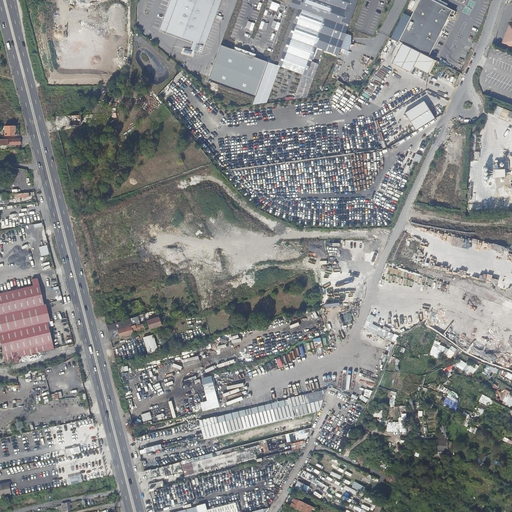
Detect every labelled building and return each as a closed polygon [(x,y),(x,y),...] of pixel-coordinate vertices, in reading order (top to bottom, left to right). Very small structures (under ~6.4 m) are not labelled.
[(203,52),(221,0),(171,0),(160,31),(194,42),(192,48),(203,52)] [(301,0),(299,9),(279,66),(307,76),(317,48),(338,55),(341,48),(346,34),(357,0),(301,0)] [(293,0),(292,6),(299,9),(301,0),(293,0)] [(433,0),(419,0),(399,41),(429,56),(449,16),(452,17),(453,16),(454,17),(455,15),(454,14),(455,11),(446,6),(433,0)] [(511,47),(511,28),(508,27),(502,43),(511,47)] [(346,34),(341,48),(349,51),(351,44),(352,36),(346,34)] [(267,62),(221,45),(209,79),(255,96),(267,62)] [(279,66),(267,62),(255,96),(253,104),(265,103),(279,66)] [(406,112),(416,129),(436,118),(425,100),(406,112)] [(74,115),(68,116),(69,124),(69,126),(80,125),(79,115),(74,115)] [(16,135),(15,125),(4,125),(4,127),(5,135),(16,135)] [(416,153),(413,160),(419,163),(422,156),(416,153)] [(21,193),(18,193),(11,194),(11,196),(11,197),(14,197),(14,198),(17,198),(17,202),(21,202),(20,198),(29,197),(29,193),(21,193)] [(475,241),(477,235),(473,233),(475,229),(465,225),(461,236),(475,241)] [(403,247),(399,258),(410,262),(414,251),(403,247)] [(286,254),(290,261),(297,257),(293,250),(286,254)] [(365,250),(355,254),(362,276),(359,277),(372,273),(365,250)] [(492,294),(500,286),(489,276),(496,268),(488,261),(476,275),(487,285),(485,288),(492,294)] [(463,262),(459,267),(466,274),(471,268),(463,262)] [(265,265),(256,270),(261,279),(278,269),(275,263),(266,268),(265,265)] [(342,263),(333,266),(337,278),(346,275),(342,263)] [(502,286),(509,290),(511,286),(511,272),(502,286)] [(38,278),(32,279),(33,286),(0,293),(0,314),(44,305),(38,278)] [(429,286),(425,291),(431,296),(435,291),(429,286)] [(44,305),(0,314),(0,332),(48,322),(50,321),(46,304),(44,305)] [(162,325),(159,317),(151,320),(153,325),(157,324),(157,326),(161,325),(162,325)] [(118,333),(120,338),(131,334),(134,333),(131,325),(132,325),(130,318),(128,319),(106,325),(107,326),(108,331),(108,332),(113,331),(117,329),(118,333)] [(48,322),(0,332),(0,340),(5,364),(19,361),(18,357),(54,349),(48,322)] [(131,325),(134,333),(138,332),(138,330),(143,328),(141,323),(139,323),(132,325),(131,325)] [(111,340),(118,338),(120,338),(118,333),(114,334),(113,331),(108,332),(110,336),(111,340)] [(148,354),(159,351),(154,334),(143,338),(148,354)] [(437,349),(452,358),(457,349),(451,345),(449,350),(440,344),(437,349)] [(392,356),(389,362),(395,364),(397,359),(392,356)] [(475,364),(473,367),(467,362),(461,371),(470,377),(478,366),(475,364)] [(500,400),(511,405),(511,395),(510,395),(511,392),(505,389),(500,400)] [(203,439),(320,409),(320,405),(321,405),(327,390),(188,425),(189,431),(201,428),(203,439)] [(220,407),(218,398),(215,398),(213,391),(205,393),(207,400),(201,402),(203,411),(220,407)] [(475,416),(481,418),(483,410),(477,408),(475,416)] [(436,434),(436,450),(448,451),(449,434),(436,434)] [(291,443),(292,449),(305,447),(304,441),(291,443)] [(256,456),(254,447),(246,449),(241,451),(233,453),(230,454),(220,456),(217,457),(207,459),(205,460),(198,462),(193,463),(182,466),(184,473),(185,478),(189,477),(196,475),(203,473),(209,472),(211,471),(216,470),(223,469),(224,468),(233,466),(240,464),(247,462),(249,462),(257,460),(256,456)] [(106,474),(104,469),(97,471),(85,473),(74,475),(76,483),(85,482),(90,480),(92,480),(100,478),(106,477),(106,474)] [(162,480),(148,484),(150,489),(164,486),(162,480)] [(0,493),(9,492),(7,483),(0,484),(0,493)] [(388,501),(378,496),(379,495),(374,493),(373,497),(377,499),(376,500),(386,505),(388,501)] [(311,511),(314,507),(294,497),(290,506),(302,511),(311,511)] [(397,510),(400,504),(401,503),(394,500),(393,503),(392,502),(390,506),(397,510)] [(267,511),(272,506),(249,511),(239,511),(237,502),(198,511),(197,506),(174,511),(267,511)] [(71,510),(69,503),(62,504),(62,506),(57,507),(58,511),(63,511),(71,510)] [(371,510),(375,511),(379,511),(382,507),(374,503),(371,510)]
